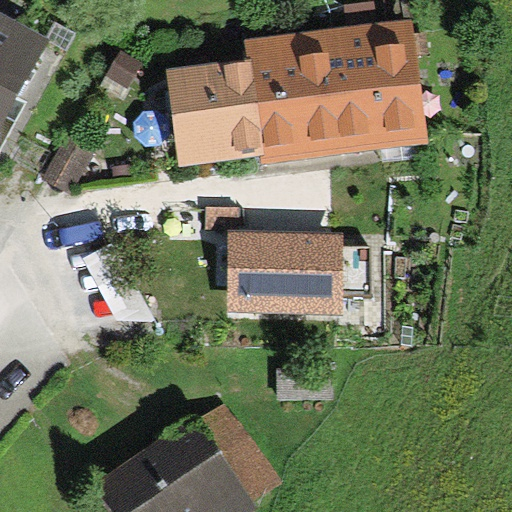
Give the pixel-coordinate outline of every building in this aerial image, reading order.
[(0,137),(52,38),(0,11),(0,137)] [(168,76),(181,167),(263,156),(264,167),(429,144),(412,19),(244,43),(247,66),(168,76)] [(243,208),(208,207),(207,232),(232,233),(242,233),(243,208)] [(242,233),(232,233),(231,311),(342,312),(342,296),(371,296),(371,247),(342,247),(343,234),(277,233),(242,233)] [(156,448),(94,492),(108,511),(230,511),(274,481),(218,403),(156,448)]
